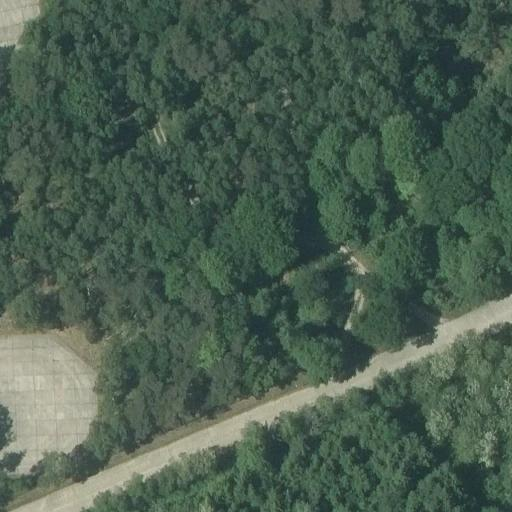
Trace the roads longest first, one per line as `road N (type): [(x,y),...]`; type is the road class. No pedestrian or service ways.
road 1 (unclassified): [(50,511),(363,376),(511,298)]
road 2 (track): [(135,0),(216,218),(450,330)]
